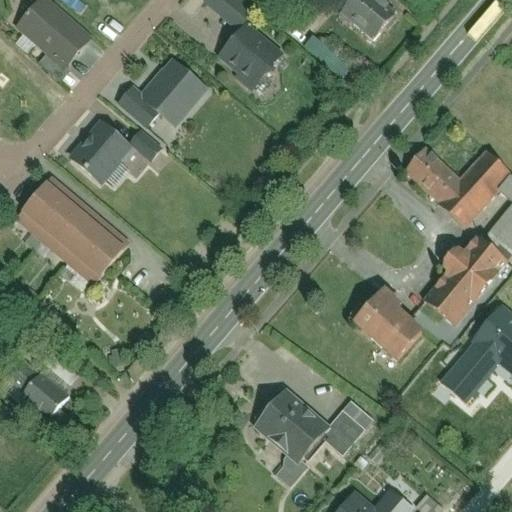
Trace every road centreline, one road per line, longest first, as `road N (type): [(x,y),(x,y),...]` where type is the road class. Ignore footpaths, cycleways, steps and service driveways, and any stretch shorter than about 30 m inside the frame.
road 1 (secondary): [(83,483),(499,0)]
road 2 (residential): [(0,179),(165,0)]
